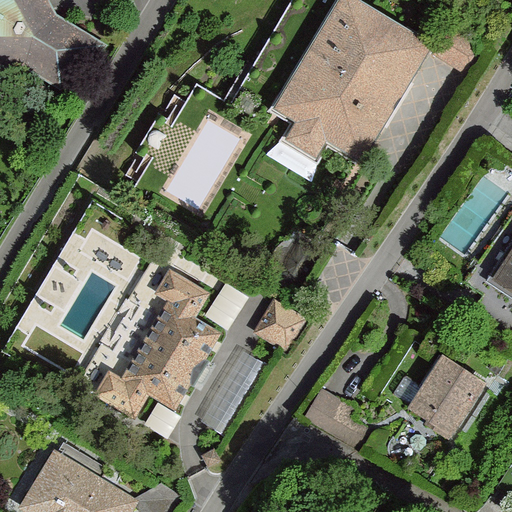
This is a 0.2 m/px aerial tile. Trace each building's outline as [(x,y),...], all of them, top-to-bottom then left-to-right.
[(0,0),(0,63),(28,65),(62,85),(101,47),(55,20),(47,5),(43,0),(0,0)] [(432,40),(366,0),(332,0),(267,106),(289,120),(278,138),(317,161),(327,144),(357,162),(432,40)] [(448,27),(435,49),(460,65),(471,72),(485,50),(448,27)] [(511,245),(493,275),(511,287),(511,245)] [(111,375),(99,396),(136,419),(151,394),(175,409),(219,336),(194,321),(209,296),(172,274),(160,295),(173,302),(124,383),(111,375)] [(276,302),(257,333),(262,336),(287,352),(306,321),(276,302)] [(404,375),(394,392),(431,416),(427,422),(447,435),(482,380),(441,354),(421,386),(404,375)] [(354,408),(322,389),(306,415),(360,447),(370,431),(348,418),(354,408)] [(55,453),(52,452),(19,505),(30,511),(131,511),(136,505),(146,511),(172,511),(180,498),(161,487),(133,500),(100,480),(107,469),(63,441),(55,453)] [(212,449),(201,455),(207,465),(218,459),(212,449)] [(511,461),(495,486),(507,493),(511,496),(511,461)]
